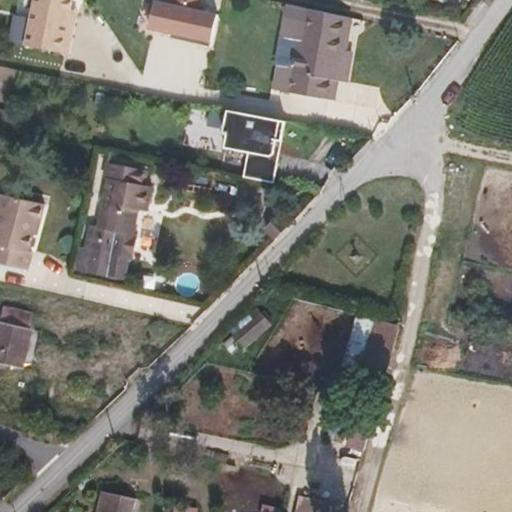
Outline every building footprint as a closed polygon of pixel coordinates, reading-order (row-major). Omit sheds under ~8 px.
[(32,0),(23,44),(60,51),(68,8),(70,0),(32,0)] [(267,86),(285,90),(303,7),(283,2),(267,86)] [(323,96),(326,81),(333,82),(338,83),(352,17),(303,7),(285,90),(323,96)] [(74,9),(68,8),(60,51),(65,52),(74,9)] [(323,96),(331,98),(333,82),(326,81),(323,96)] [(249,153),(245,170),(273,176),(277,157),(272,156),(275,141),(280,121),(226,111),(222,132),(225,137),(222,149),(249,153)] [(280,142),(284,122),(280,121),(275,141),(280,142)] [(138,184),(141,170),(105,163),(102,177),(106,179),(95,224),(88,223),(81,247),(86,248),(82,272),(100,275),(105,252),(126,257),(132,233),(128,231),(132,209),(134,203),(143,204),(147,186),(138,184)] [(272,185),(273,176),(245,170),(243,179),(272,185)] [(38,224),(42,206),(2,197),(0,205),(0,264),(25,271),(30,254),(28,253),(36,224),(38,224)] [(273,241),(290,223),(280,215),(263,232),(273,241)] [(29,330),(33,316),(8,310),(4,324),(2,325),(0,331),(0,364),(20,369),(23,355),(28,356),(33,332),(29,330)] [(351,359),(391,364),(397,321),(356,316),(351,359)] [(139,461),(111,455),(102,494),(130,500),(139,461)] [(327,511),(330,503),(258,488),(252,511),(327,511)] [(127,511),(130,500),(102,494),(99,509),(103,510),(103,511),(127,511)]
